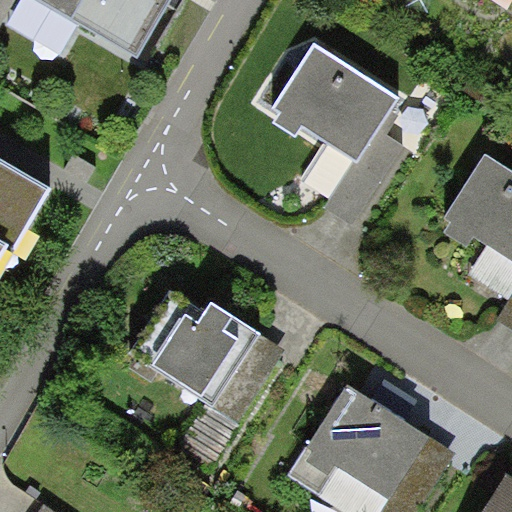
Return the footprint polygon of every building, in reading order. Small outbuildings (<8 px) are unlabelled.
[(0,0),(0,29),(16,0),(0,0)] [(72,21),(137,60),(172,0),(27,0),(69,24),(72,21)] [(323,207),(353,226),(402,150),(378,135),(399,102),(316,49),(272,117),(275,119),(270,127),(298,146),(306,134),(351,163),(323,207)] [(0,223),(41,159),(0,132),(0,223)] [(511,296),(498,318),(511,326),(511,171),(487,155),(441,224),(449,229),(444,238),(469,255),(477,244),(511,266),(511,296)] [(125,355),(233,425),(280,352),(189,293),(176,313),(160,302),(125,355)] [(285,481),(333,511),(422,511),(459,456),(349,384),(285,481)] [(511,511),(511,483),(502,477),(478,511),(511,511)]
